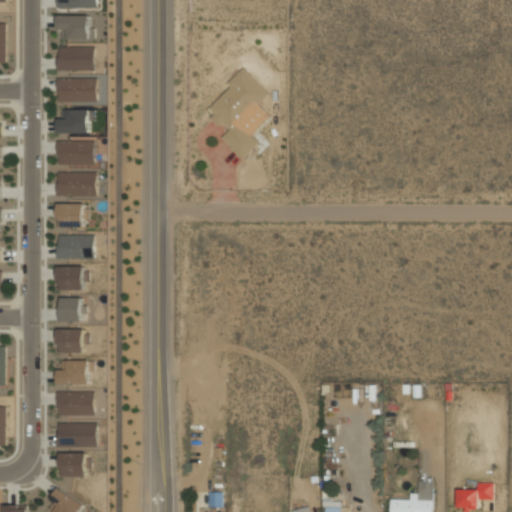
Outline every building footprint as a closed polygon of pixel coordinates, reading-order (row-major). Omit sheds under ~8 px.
[(60,15),(60,37),(91,37),(91,15),(60,15)] [(58,45),(58,68),(94,68),(94,45),(58,45)] [(222,137),(242,158),(258,142),(237,121),(268,90),(246,68),(206,107),(229,129),(222,137)] [(97,99),(97,77),(57,77),(57,99),(97,99)] [(94,107),(68,107),(68,118),(58,118),(58,131),(94,131),(94,107)] [(95,139),(58,139),(58,162),(95,162),(95,139)] [(58,194),(97,194),(97,170),(58,170),(58,194)] [(59,224),(88,224),(88,201),(59,201),(59,224)] [(94,257),(94,233),(58,233),(58,257),(94,257)] [(59,288),(89,288),(89,264),(59,264),(59,288)] [(62,319),(86,319),(86,296),(62,296),(62,319)] [(59,350),(89,350),(89,327),(59,327),(59,350)] [(68,359),(68,369),(59,369),(59,382),(94,382),(94,359),(68,359)] [(58,413),(95,413),(95,390),(58,390),(58,413)] [(58,444),(97,444),(97,422),(58,422),(58,444)] [(90,452),(60,452),(60,475),(90,475),(90,452)] [(434,511),(434,480),(415,480),(415,498),(392,498),(392,511),(434,511)] [(459,510),(482,510),(482,499),(495,499),(495,481),(478,481),(478,488),(459,488),(459,510)] [(80,511),(86,504),(60,486),(52,499),(59,504),(54,511),(55,511),(80,511)] [(223,506),(223,490),(209,490),(209,506),(223,506)] [(341,511),(341,497),(324,497),(324,511),(341,511)]
